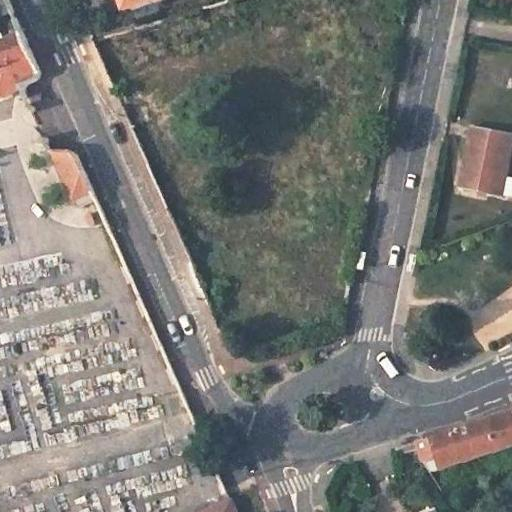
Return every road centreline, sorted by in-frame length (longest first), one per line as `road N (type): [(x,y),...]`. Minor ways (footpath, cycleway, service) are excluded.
road 1 (unclassified): [(45,0),(205,376),(252,419),(275,420)]
road 2 (unclassified): [(441,0),(372,334)]
